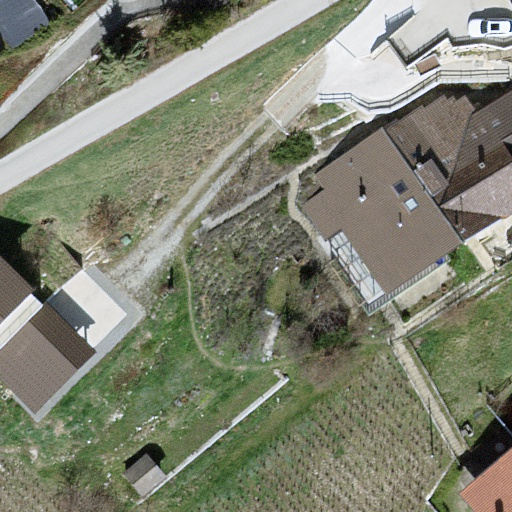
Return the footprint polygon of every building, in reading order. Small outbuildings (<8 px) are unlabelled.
[(249,0),(207,0),(183,11),(193,30),(235,11),(249,0)] [(511,85),(476,105),(465,91),(457,98),(453,92),(448,96),(444,91),(424,103),(421,100),(312,174),(322,187),(299,205),(324,238),(341,229),(382,288),(456,228),(511,200),(511,85)] [(0,303),(29,273),(0,246),(0,303)] [(96,343),(50,299),(0,346),(0,375),(34,406),(96,343)] [(511,511),(511,431),(456,486),(480,511),(511,511)] [(165,473),(145,449),(119,471),(138,493),(165,473)]
